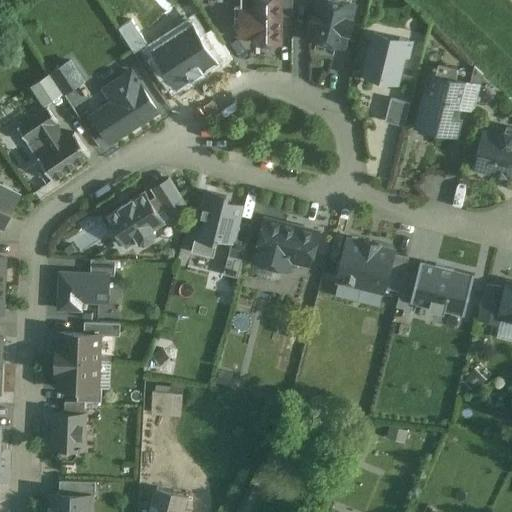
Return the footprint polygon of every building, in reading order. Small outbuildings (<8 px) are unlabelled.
[(279,0),(240,0),(240,36),(254,36),(254,42),(280,42),(280,15),(280,10),(279,10),(279,0)] [(279,0),(279,10),(280,10),(280,15),(292,15),(292,0),(279,0)] [(354,4),(336,0),(317,0),(316,8),(314,8),(310,23),(312,24),(308,37),(344,46),(347,33),(349,33),(353,18),(351,17),(354,4)] [(397,41),(373,35),(364,74),(397,82),(404,54),(409,56),(413,40),(399,37),(397,41)] [(70,60),(50,73),(63,93),(83,80),(70,60)] [(131,70),(104,88),(113,101),(93,114),(110,141),(157,111),(131,70)] [(430,74),(418,122),(438,127),(437,130),(455,134),(460,117),(457,117),(459,107),(466,82),(430,74)] [(480,86),(466,82),(459,107),(474,111),(480,86)] [(410,102),(390,97),(385,121),(404,125),(410,102)] [(47,106),(29,118),(39,133),(54,123),(57,121),(47,106)] [(29,118),(18,126),(28,141),(39,133),(29,118)] [(64,138),(54,123),(39,133),(28,141),(53,179),(90,154),(74,131),(64,138)] [(498,140),(483,136),(475,167),(511,176),(511,134),(504,132),(499,135),(498,140)] [(186,205),(169,178),(152,189),(156,195),(165,209),(169,216),(186,205)] [(0,184),(0,224),(2,226),(19,194),(0,184)] [(192,236),(216,242),(218,236),(233,240),(242,205),(228,201),(230,193),(205,187),(192,236)] [(143,192),(132,199),(133,199),(119,207),(108,214),(108,213),(107,215),(108,216),(114,226),(111,228),(118,239),(121,237),(126,244),(125,244),(126,246),(128,245),(128,244),(137,238),(140,242),(144,243),(154,237),(155,232),(153,228),(162,222),(163,223),(164,222),(163,220),(158,213),(165,209),(156,195),(150,200),(145,192),(144,190),(143,192)] [(85,224),(97,219),(92,209),(63,223),(71,240),(89,231),(85,224)] [(298,226),(265,218),(255,261),(287,269),(290,259),(298,226)] [(318,231),(298,226),(290,259),(309,264),(318,231)] [(362,242),(348,239),(338,279),(383,291),(393,250),(379,247),(379,245),(363,241),(362,242)] [(426,261),(415,300),(462,312),(473,273),(426,261)] [(108,274),(60,272),(59,308),(81,309),(81,300),(107,301),(108,274)] [(511,284),(507,283),(506,288),(499,315),(500,315),(511,317),(511,284)] [(499,315),(506,288),(488,284),(479,319),(498,323),(500,315),(499,315)] [(120,323),(84,321),(83,333),(99,334),(99,335),(119,336),(120,323)] [(83,333),(59,332),(59,345),(57,345),(56,360),(98,362),(99,335),(99,334),(83,333)] [(98,362),(56,360),(55,375),(58,375),(57,388),(77,389),(97,390),(97,389),(98,362)] [(97,390),(77,389),(76,401),(84,401),(101,402),(101,389),(97,389),(97,390)] [(170,391),(152,391),(151,414),(169,415),(170,391)] [(76,401),(64,401),(64,413),(83,414),(84,401),(76,401)] [(64,413),(54,413),(53,448),(59,449),(58,455),(62,459),(72,459),(76,456),(76,449),(82,449),(82,446),(84,446),(85,432),(83,432),(83,414),(64,413)] [(182,511),(187,495),(156,487),(149,511),(182,511)] [(89,511),(90,496),(52,494),(52,508),(50,508),(50,511),(53,511),(52,511),(89,511)]
